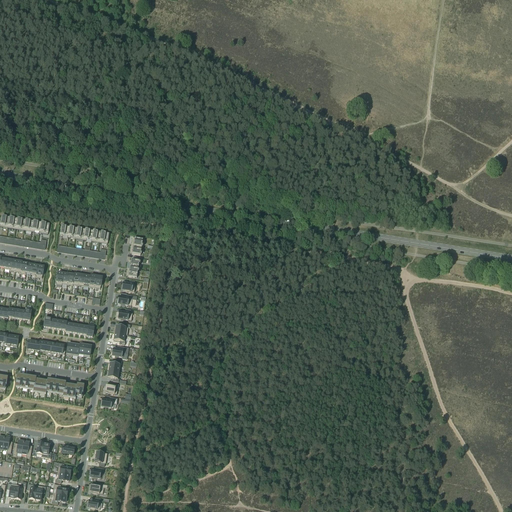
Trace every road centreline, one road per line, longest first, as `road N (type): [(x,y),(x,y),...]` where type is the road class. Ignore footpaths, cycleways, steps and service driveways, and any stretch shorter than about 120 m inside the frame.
road 1 (primary): [(511,258),(0,173)]
road 2 (track): [(325,121),(173,47),(49,0)]
road 3 (track): [(186,233),(163,293),(123,511)]
road 4 (track): [(405,276),(437,394),(501,511)]
road 5 (track): [(405,276),(325,254),(186,233)]
road 6 (track): [(456,190),(325,121)]
